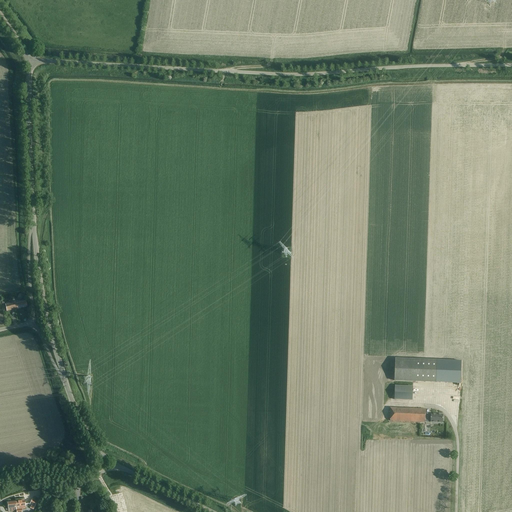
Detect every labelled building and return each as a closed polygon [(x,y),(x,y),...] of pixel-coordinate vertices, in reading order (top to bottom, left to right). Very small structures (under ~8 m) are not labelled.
[(27,307),(26,302),(15,304),(15,302),(5,305),(6,311),(27,307)] [(396,358),(395,381),(435,382),(460,383),(461,361),(436,360),(396,358)] [(413,386),(400,386),(399,400),(412,400),(413,386)] [(426,409),(425,409),(390,408),(390,421),(425,422),(425,419),(425,415),(426,409)] [(431,415),(425,415),(425,419),(431,419),(430,422),(443,423),(443,414),(431,414),(431,415)] [(25,509),(25,504),(24,500),(7,502),(8,508),(16,507),(16,511),(21,511),(21,509),(25,509)]
